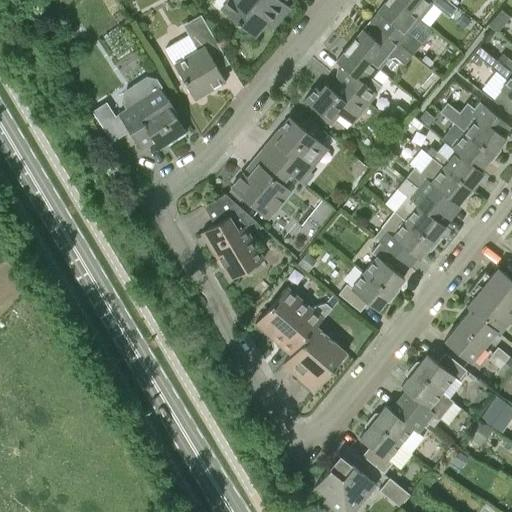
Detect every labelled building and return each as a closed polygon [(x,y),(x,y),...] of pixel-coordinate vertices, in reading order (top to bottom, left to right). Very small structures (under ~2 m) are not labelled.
[(283,1),(283,0),(226,0),(220,8),(254,36),(265,23),(267,25),(267,24),(265,22),(270,16),(277,22),(290,7),(283,1)] [(409,31),(419,19),(396,0),(385,0),(377,11),(380,13),(373,21),(370,19),(369,20),(380,29),(411,54),(422,42),(409,31)] [(448,0),(396,0),(419,19),(432,3),(449,17),(457,7),(448,0)] [(229,63),(206,24),(200,13),(182,24),(188,34),(165,47),(175,64),(174,64),(193,97),(224,79),(217,67),(218,67),(217,66),(226,60),(228,64),(229,63)] [(471,21),(462,15),(456,23),(464,29),(471,21)] [(503,25),(494,17),(488,25),(497,32),(503,25)] [(349,45),(378,69),(387,57),(395,56),(404,63),(411,54),(380,29),(373,37),(363,28),(349,45)] [(371,77),(378,69),(349,45),(336,61),(339,63),(338,64),(344,68),(337,77),(338,77),(337,78),(338,79),(339,79),(342,81),(369,103),(377,92),(376,92),(382,86),(371,77)] [(493,69),(500,61),(498,60),(498,59),(489,52),(481,46),(471,59),(479,65),(483,60),(492,68),(493,69)] [(425,55),(421,60),(429,67),(433,61),(425,55)] [(511,61),(507,57),(502,63),(511,70),(511,61)] [(511,70),(502,63),(497,69),(508,78),(500,89),(511,98),(511,70)] [(156,77),(153,77),(146,75),(123,90),(121,101),(126,108),(118,113),(141,149),(160,137),(165,144),(185,130),(174,114),(176,112),(159,87),(162,86),(156,77)] [(351,123),(369,103),(342,81),(335,91),(325,83),(320,90),(315,86),(304,99),(331,121),(338,113),(351,123)] [(454,123),(495,156),(499,152),(497,151),(500,147),(498,145),(505,137),(497,131),(505,121),(481,102),(475,110),(467,104),(459,113),(447,104),(441,112),(454,123)] [(404,113),(396,107),(390,115),(398,122),(404,113)] [(435,119),(424,111),(419,118),(429,126),(435,119)] [(284,150),(276,160),(290,172),(289,173),(299,182),(300,181),(305,185),(314,174),(309,170),(328,148),(289,116),(279,128),(283,132),(275,143),(284,150)] [(423,126),(412,117),(406,123),(418,132),(423,126)] [(493,160),(495,156),(454,123),(449,129),(460,138),(452,148),(455,151),(456,150),(479,169),(480,169),(486,161),(487,162),(491,158),(493,160)] [(281,183),(289,173),(290,172),(276,160),(262,149),(250,163),(255,167),(247,176),(242,173),(231,186),(268,217),(290,190),(281,183)] [(437,151),(432,158),(473,191),(476,187),(475,185),(478,181),(476,180),(483,171),(480,169),(479,169),(456,150),(455,151),(448,160),(437,151)] [(470,194),(473,191),(432,158),(420,172),(414,166),(405,177),(443,208),(451,199),(457,204),(464,196),(465,197),(468,193),(470,194)] [(407,195),(394,211),(435,245),(439,241),(437,239),(440,235),(438,234),(445,225),(439,220),(447,210),(443,208),(405,177),(397,187),(407,195)] [(229,279),(246,269),(264,258),(245,225),(255,220),(225,193),(203,205),(214,224),(201,231),(229,279)] [(432,248),(435,245),(394,211),(373,237),(379,242),(380,241),(402,259),(409,266),(417,257),(419,258),(426,250),(427,251),(431,247),(432,248)] [(394,269),(402,259),(380,241),(379,242),(371,252),(376,256),(364,271),(394,296),(397,292),(395,291),(398,287),(397,285),(404,277),(394,269)] [(306,253),(297,264),(308,272),(316,261),(306,253)] [(484,271),(476,281),(511,310),(511,278),(510,277),(498,267),(490,276),(484,271)] [(394,296),(364,271),(351,287),(346,283),(338,293),(360,311),(367,301),(377,310),(384,301),(386,302),(389,298),(391,300),(394,296)] [(466,305),(470,308),(496,329),(496,330),(499,332),(511,315),(511,310),(476,281),(467,292),(473,296),(466,305)] [(291,354),(316,326),(332,308),(325,302),(309,307),(287,287),(257,319),(281,340),(279,342),(278,342),(277,343),(291,354)] [(470,308),(457,323),(483,345),(496,330),(496,329),(470,308)] [(470,361),(483,345),(457,323),(444,340),(470,361)] [(346,352),(316,326),(291,354),(283,363),(298,376),(302,372),(318,386),(332,367),(333,368),(346,352)] [(504,361),(505,361),(509,355),(497,346),(493,352),(504,361)] [(466,370),(445,352),(437,361),(427,353),(420,362),(419,361),(416,365),(414,363),(411,367),(441,392),(441,391),(453,376),(458,380),(466,370)] [(488,358),(499,367),(504,361),(493,352),(488,358)] [(499,367),(496,371),(504,377),(511,367),(505,361),(504,361),(499,367)] [(441,392),(411,367),(407,371),(409,372),(406,376),(408,378),(401,386),(411,394),(403,403),(425,421),(433,412),(440,417),(453,400),(441,391),(441,392)] [(501,433),(511,415),(511,406),(494,395),(479,419),(501,433)] [(417,431),(425,421),(403,403),(396,413),(386,405),(379,413),(377,412),(374,416),(372,415),(369,418),(399,443),(412,427),(417,431)] [(387,458),(399,443),(369,418),(366,422),(368,424),(364,428),(366,429),(359,437),(369,446),(362,455),(384,473),(392,462),(387,458)] [(480,447),(492,429),(479,420),(467,438),(480,447)] [(461,467),(468,458),(458,451),(452,461),(461,467)] [(323,501),(336,511),(353,511),(376,485),(352,465),(350,466),(340,458),(331,468),(330,467),(314,486),(327,496),(323,501)] [(399,506),(410,493),(389,476),(379,489),(399,506)]
